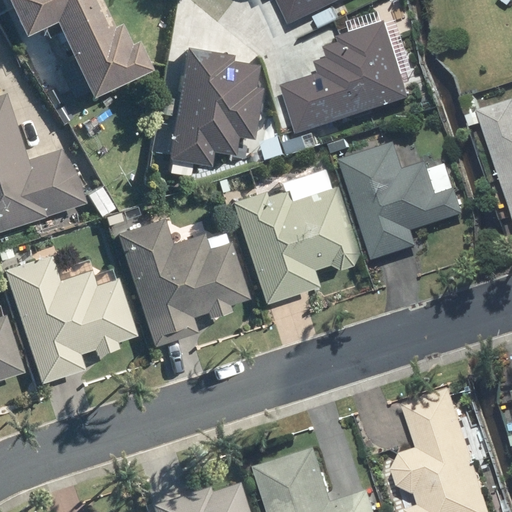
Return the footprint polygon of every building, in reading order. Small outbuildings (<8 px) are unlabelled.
[(100,0),(9,0),(23,28),(52,14),(90,91),(148,62),(134,34),(127,38),(117,17),(110,20),(100,0)] [(281,0),(292,22),(338,0),(281,0)] [(408,94),(382,20),(342,34),(344,41),(329,46),(332,56),(310,63),(313,71),(275,84),(293,134),(408,94)] [(229,50),(178,42),(160,156),(210,164),(212,150),(232,153),(235,137),(249,140),(257,87),(248,85),(251,63),(228,60),(229,50)] [(0,228),(77,203),(59,148),(26,159),(4,92),(0,92),(0,228)] [(490,124),(511,188),(511,102),(486,111),(482,96),(470,100),(479,127),(490,124)] [(349,140),(334,145),(337,154),(352,148),(349,140)] [(346,162),(379,260),(422,245),(417,231),(471,213),(463,189),(460,190),(452,165),(434,171),(432,163),(409,171),(400,144),(346,162)] [(232,203),(267,305),(320,287),(315,271),(331,265),(340,270),(353,266),(359,253),(336,186),(291,202),(287,191),(266,198),(264,192),(232,203)] [(115,209),(102,187),(89,195),(101,216),(115,209)] [(119,212),(108,215),(110,221),(121,217),(119,212)] [(118,234),(154,346),(198,332),(193,318),(208,313),(211,319),(233,312),(230,305),(250,299),(231,242),(208,249),(203,234),(172,244),(164,219),(118,234)] [(11,248),(0,251),(0,254),(2,261),(13,257),(11,248)] [(84,368),(80,353),(96,348),(98,356),(120,349),(117,341),(136,334),(119,280),(97,287),(91,270),(60,280),(51,256),(5,271),(42,382),(84,368)] [(0,379),(23,372),(5,316),(0,317),(0,379)] [(422,496),(426,507),(411,511),(410,511),(496,511),(454,389),(408,404),(422,448),(406,454),(398,468),(404,488),(422,496)] [(321,449),(260,468),(274,511),(381,511),(374,491),(339,502),(321,449)] [(248,511),(240,488),(212,497),(210,491),(153,509),(154,511),(248,511)]
